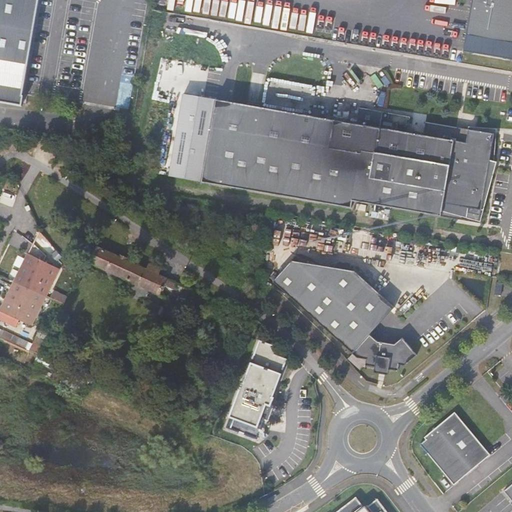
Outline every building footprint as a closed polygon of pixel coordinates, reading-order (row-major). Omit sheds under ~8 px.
[(0,0),(0,101),(22,106),(39,0),(0,0)] [(511,0),(472,0),(463,51),(511,59),(511,0)] [(169,176),(202,182),(351,208),(353,201),(479,223),(495,134),(426,122),(423,136),(413,134),(414,129),(408,128),(410,118),(358,109),(356,124),(321,118),(312,116),(216,99),(183,93),(169,176)] [(312,116),(321,118),(322,109),(313,108),(312,116)] [(134,263),(128,260),(97,246),(90,262),(161,294),(165,284),(174,288),(177,283),(158,274),(146,268),(134,263)] [(28,254),(13,283),(45,298),(58,270),(28,254)] [(273,281),(305,310),(342,268),(292,260),(273,281)] [(148,263),(146,268),(158,274),(161,269),(148,263)] [(342,268),(305,310),(360,360),(367,359),(366,365),(375,366),(374,372),(388,375),(389,369),(398,371),(399,364),(404,365),(417,355),(403,337),(395,344),(378,341),(370,334),(395,307),(355,270),(342,268)] [(503,283),(496,282),(495,294),(501,295),(503,283)] [(45,298),(13,283),(0,309),(32,324),(45,298)] [(0,329),(0,338),(39,356),(50,333),(40,329),(33,345),(0,329)] [(272,345),(260,340),(244,382),(243,382),(230,416),(231,417),(226,426),(257,438),(265,418),(261,416),(266,404),(270,406),(274,397),(272,397),(287,359),(275,355),(276,350),(276,349),(271,347),(272,345)] [(491,455),(455,412),(424,437),(426,439),(420,444),(454,485),(491,455)] [(336,511),(387,511),(377,499),(366,507),(365,505),(364,506),(356,496),(336,511)]
